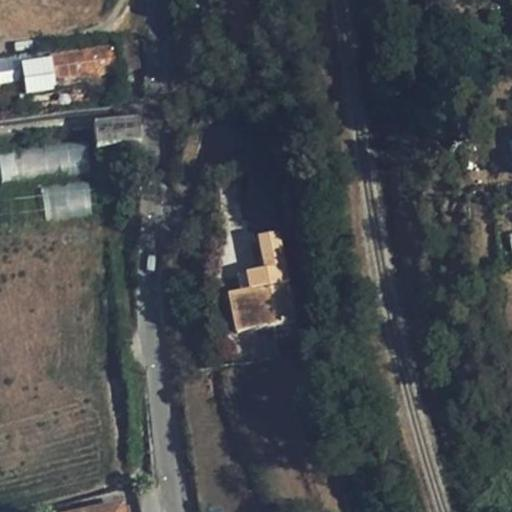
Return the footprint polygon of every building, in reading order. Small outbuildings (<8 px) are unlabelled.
[(252,37),(256,0),(235,0),(231,34),(252,37)] [(135,48),(114,51),(118,75),(137,72),(135,48)] [(118,75),(114,51),(49,61),(53,85),(118,75)] [(84,106),(83,94),(66,97),(67,108),(84,106)] [(96,151),(140,144),(139,121),(93,127),(96,151)] [(4,176),(91,169),(89,145),(2,152),(4,176)] [(236,290),(239,306),(245,346),(260,344),(262,356),(283,352),(265,252),(249,254),(254,287),(236,290)] [(245,346),(239,306),(226,307),(233,348),(245,346)]
